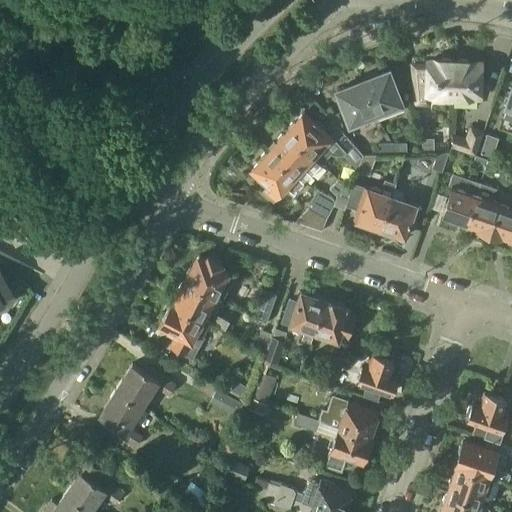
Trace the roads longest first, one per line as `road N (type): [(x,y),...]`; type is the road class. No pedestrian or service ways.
road 1 (residential): [(0,474),(168,200)]
road 2 (residential): [(461,301),(168,200)]
road 3 (unclassified): [(168,200),(210,123),(336,0)]
road 4 (residential): [(129,179),(0,391)]
road 5 (unclassified): [(282,0),(207,67),(129,179)]
road 6 (residential): [(389,511),(461,301)]
road 7 (unclassified): [(354,0),(511,14)]
